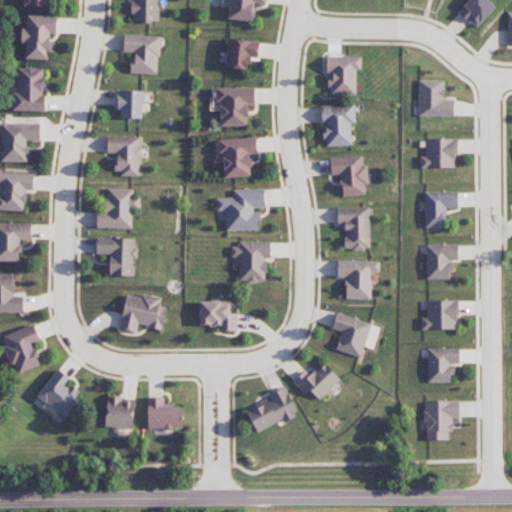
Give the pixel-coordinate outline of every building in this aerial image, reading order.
[(129,0),(130,22),(158,22),(158,0),(129,0)] [(229,0),(228,19),(253,21),(255,3),(266,4),(266,0),(229,0)] [(477,29),(495,6),(488,0),(468,0),(458,13),(477,29)] [(57,16),(27,15),(27,28),(22,28),(21,43),(26,43),(26,59),(50,60),(51,33),(56,34),(57,16)] [(158,74),(160,36),(124,35),(123,52),(131,52),(130,73),(158,74)] [(257,60),(259,41),(227,39),(226,68),(247,69),(248,60),(257,60)] [(355,95),(355,70),(361,70),(361,56),(326,57),(326,74),(329,74),(329,95),(355,95)] [(12,111),(43,111),(44,68),(19,67),(18,91),(13,91),(12,111)] [(453,117),(454,100),(444,99),(444,81),(419,80),(418,116),(453,117)] [(219,126),(247,126),(247,104),(254,104),(254,88),(219,88),(219,126)] [(142,119),(143,91),(118,90),(117,118),(142,119)] [(322,106),(324,146),(351,145),(350,124),(355,123),(355,104),(322,106)] [(39,123),(1,123),(1,162),(29,162),(28,142),(40,142),(39,123)] [(139,175),(140,137),(108,136),(107,153),(116,154),(115,174),(139,175)] [(221,140),(222,177),(251,176),(250,162),(248,162),(247,154),(257,154),(256,138),(221,140)] [(425,139),(426,156),(420,156),(421,168),(457,167),(456,139),(425,139)] [(342,196),(366,194),(365,186),(369,185),(367,164),(363,164),(362,156),(330,158),(331,176),(340,175),(342,196)] [(34,173),(0,171),(0,183),(1,184),(0,195),(0,194),(0,210),(25,211),(25,190),(33,190),(34,173)] [(132,229),(132,208),(139,208),(139,199),(133,198),(133,189),(107,188),(107,212),(97,212),(97,228),(132,229)] [(233,190),(233,197),(216,198),(216,210),(225,210),(226,231),(259,229),(258,209),(264,209),(264,189),(233,190)] [(457,191),(424,192),(425,227),(446,227),(445,208),(458,207),(457,191)] [(369,207),(337,208),(338,224),(344,224),(345,249),(370,249),(369,207)] [(0,261),(21,261),(20,240),(31,240),(31,223),(0,223),(0,261)] [(133,276),(133,258),(136,258),(136,239),(97,237),(96,254),(109,254),(109,275),(133,276)] [(270,241),(239,242),(239,247),(231,247),(231,257),(239,257),(239,282),(266,281),(266,259),(270,259),(270,241)] [(426,245),(427,279),(451,279),(450,261),(458,261),(458,244),(426,245)] [(380,261),(338,260),(337,277),(346,278),(345,299),(371,299),(371,271),(379,271),(380,261)] [(0,312),(23,312),(23,295),(14,296),(13,274),(0,274),(0,312)] [(161,297),(141,294),(140,297),(125,295),(119,330),(136,333),(138,325),(163,329),(167,307),(160,306),(161,297)] [(427,317),(421,318),(422,330),(457,329),(457,300),(426,301),(427,317)] [(199,302),(200,326),(220,325),(220,331),(237,331),(237,313),(229,314),(229,306),(221,306),(221,301),(199,302)] [(361,357),(364,346),(373,349),(380,326),(336,313),(332,329),(341,332),(335,350),(361,357)] [(2,337),(17,374),(40,365),(32,344),(40,340),(34,325),(2,337)] [(459,348),(427,348),(427,383),(452,382),(452,364),(459,364),(459,348)] [(319,400),(341,380),(324,363),(310,375),(305,370),(293,382),(304,394),(309,389),(319,400)] [(67,417),(85,393),(55,371),(38,396),(67,417)] [(257,433),(297,414),(284,387),(268,395),(270,398),(246,410),(257,433)] [(135,398),(107,397),(106,427),(134,428),(135,398)] [(182,429),(182,407),(174,408),(174,404),(164,404),(164,397),(147,398),(148,429),(182,429)] [(425,401),(426,440),(449,440),(448,432),(453,432),(452,418),(459,418),(458,400),(425,401)]
